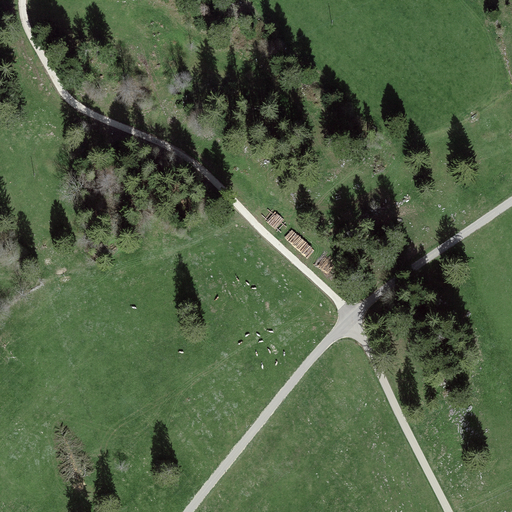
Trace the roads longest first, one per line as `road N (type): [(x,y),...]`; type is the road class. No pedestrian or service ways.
road 1 (track): [(449,511),(362,338),(333,297),(195,164),(59,92),(24,30),(20,0)]
road 2 (unclassified): [(511,202),(350,320),(190,511)]
